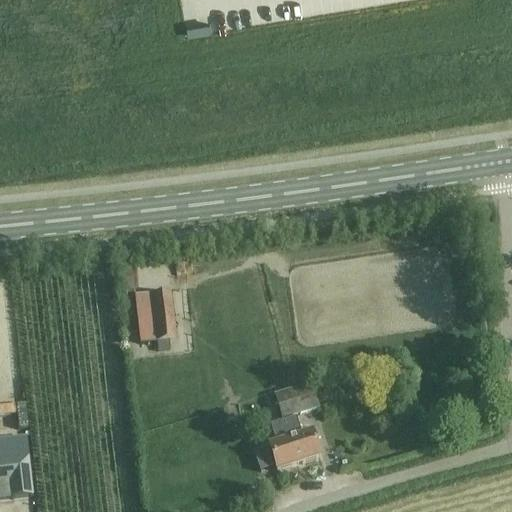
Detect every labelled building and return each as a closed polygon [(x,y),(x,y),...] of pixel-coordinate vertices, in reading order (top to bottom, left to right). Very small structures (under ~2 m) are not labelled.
[(131,269),(118,270),(118,271),(119,282),(133,281),(131,269)] [(171,353),(169,342),(176,341),(171,294),(135,298),(140,346),(157,344),(159,354),(171,353)] [(282,421),(318,410),(311,387),(275,397),(282,421)] [(271,428),(276,445),(269,448),(277,472),(319,459),(311,435),(300,438),(295,421),(283,424),(271,428)] [(264,450),(252,454),(259,474),(271,470),(264,450)] [(29,461),(0,464),(0,484),(10,484),(12,503),(33,501),(29,461)]
